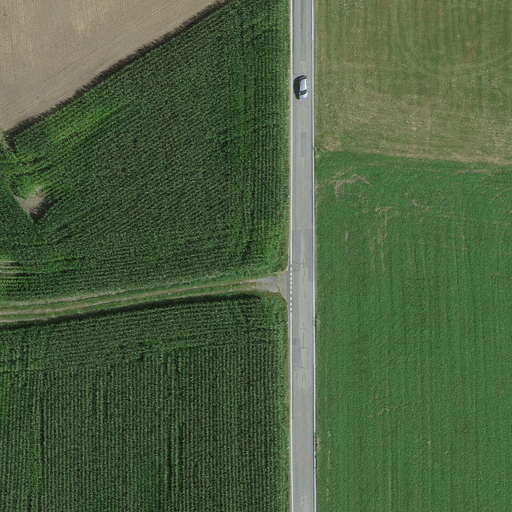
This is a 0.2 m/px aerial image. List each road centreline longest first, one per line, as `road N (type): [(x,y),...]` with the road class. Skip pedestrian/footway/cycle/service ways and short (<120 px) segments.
road 1 (unclassified): [(305,511),(302,0)]
road 2 (track): [(0,321),(224,292),(304,294)]
